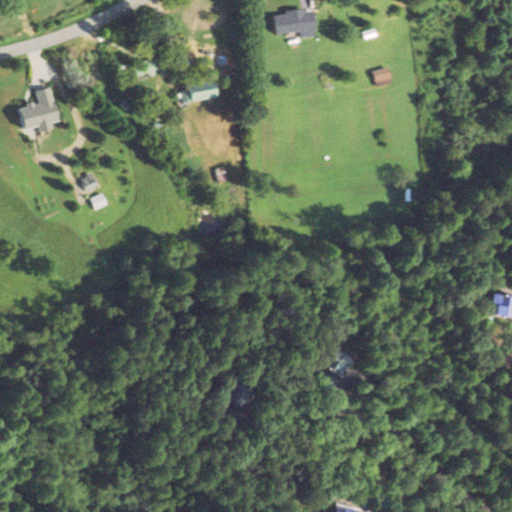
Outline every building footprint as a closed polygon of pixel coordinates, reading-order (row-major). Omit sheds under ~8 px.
[(306,35),(306,11),(265,11),(265,35),(306,35)] [(385,82),(380,68),(366,72),(370,86),(385,82)] [(210,95),(206,79),(177,85),(180,102),(210,95)] [(50,121),(44,87),(28,90),(30,104),(10,108),(13,129),(28,126),(29,132),(42,129),(41,123),(50,121)] [(488,316),(510,316),(510,296),(488,296),(488,316)] [(355,511),(356,510),(328,503),(326,511),(355,511)]
